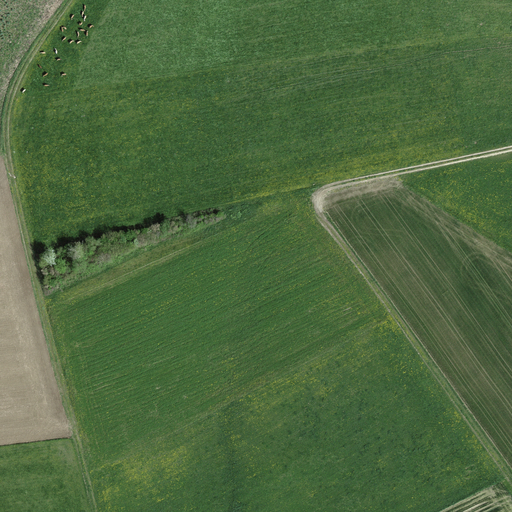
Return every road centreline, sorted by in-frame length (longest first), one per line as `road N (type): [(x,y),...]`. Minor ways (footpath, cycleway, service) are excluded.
road 1 (track): [(511,148),(316,193),(326,223),(511,481)]
road 2 (track): [(95,511),(6,130),(20,75),(71,0)]
